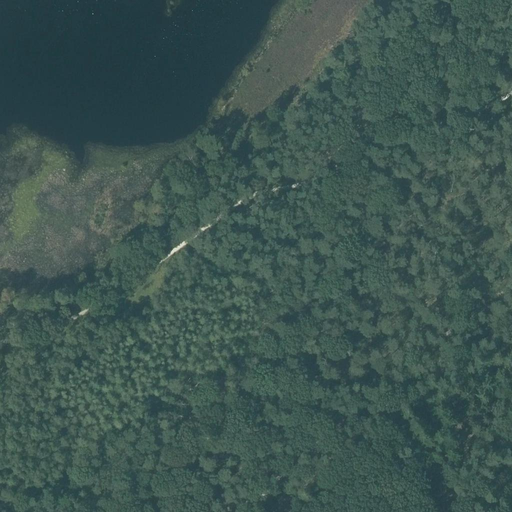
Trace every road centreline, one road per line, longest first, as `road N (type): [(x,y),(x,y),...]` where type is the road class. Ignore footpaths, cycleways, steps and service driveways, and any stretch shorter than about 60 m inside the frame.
road 1 (unknown): [(177,511),(341,411),(384,352),(511,269)]
road 2 (track): [(312,449),(511,323)]
road 3 (track): [(464,511),(390,397)]
